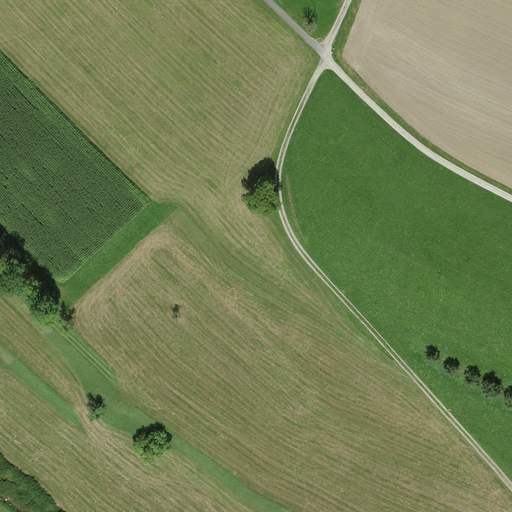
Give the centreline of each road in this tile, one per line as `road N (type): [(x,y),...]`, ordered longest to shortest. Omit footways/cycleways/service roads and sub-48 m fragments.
road 1 (track): [(511,472),(298,243),(278,179),(287,137),(326,56)]
road 2 (track): [(326,56),(430,154),(511,197)]
